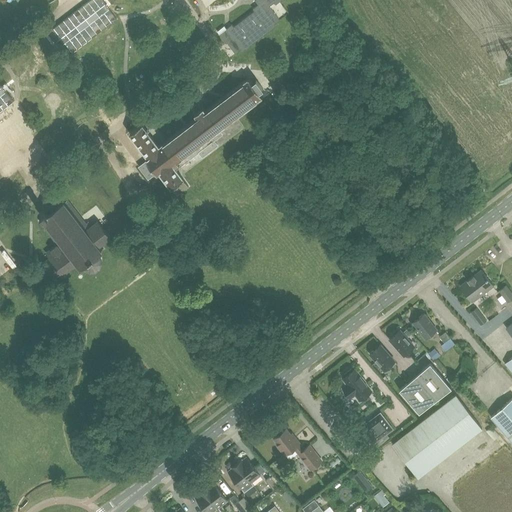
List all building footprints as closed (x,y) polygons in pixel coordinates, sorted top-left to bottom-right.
[(258,5),(253,9),(254,11),(233,27),(232,25),(226,29),(224,26),(217,32),(219,34),(226,43),(227,43),(235,53),(241,49),(242,51),(276,26),(274,24),(280,20),(269,6),(274,2),(276,4),(281,0),(254,0),(255,0),(258,5)] [(141,124),(130,133),(149,158),(146,160),(156,173),(159,171),(177,195),(188,186),(181,176),(174,168),(179,165),(180,167),(181,167),(180,166),(198,152),(202,157),(218,145),(214,140),(222,134),(218,129),(262,96),(259,92),(263,89),(256,79),(251,82),(249,79),(205,112),(202,108),(195,113),(198,117),(185,127),(166,142),(159,147),(141,124)] [(99,254),(98,253),(99,252),(103,249),(103,248),(100,250),(97,246),(109,237),(97,222),(91,227),(87,222),(85,224),(67,200),(59,206),(55,200),(43,209),(44,211),(40,214),(43,218),(40,220),(58,244),(46,253),(50,257),(43,263),(57,282),(67,274),(65,271),(77,262),(79,266),(77,268),(78,268),(82,265),(83,265),(84,266),(85,267),(87,268),(88,269),(89,269),(90,269),(91,269),(92,269),(94,269),(95,269),(96,268),(97,267),(98,267),(99,266),(99,265),(100,263),(100,262),(101,261),(101,260),(101,259),(101,257),(100,256),(100,255),(99,254)] [(468,280),(460,286),(472,302),(493,286),(481,270),(473,276),(473,275),(467,280),(468,280)] [(511,293),(506,285),(499,291),(507,302),(511,298),(511,293)] [(469,312),(479,325),(485,320),(476,307),(469,312)] [(424,313),(413,322),(425,338),(436,330),(424,313)] [(389,338),(391,341),(404,355),(414,346),(399,330),(398,331),(396,330),(393,333),(394,334),(389,338)] [(439,336),(444,342),(450,338),(445,331),(439,336)] [(380,344),(377,347),(370,353),(384,370),(394,361),(380,344)] [(435,348),(429,354),(434,360),(441,355),(435,348)] [(435,400),(451,387),(430,362),(414,376),(435,400)] [(351,368),(343,375),(345,376),(342,378),(347,384),(342,388),(350,398),(355,394),(359,400),(372,391),(355,369),(352,370),(351,368)] [(435,400),(414,376),(399,389),(419,412),(435,400)] [(456,394),(392,443),(418,477),(482,428),(456,394)] [(511,397),(491,416),(511,440),(511,397)] [(386,433),(392,429),(380,413),(361,427),(373,443),(375,442),(386,433)] [(276,435),(276,436),(274,438),(278,444),(277,445),(285,455),(294,448),(311,469),(321,461),(309,445),(304,449),(295,438),(294,439),(286,429),(283,431),(283,430),(282,430),(281,430),(280,430),(279,430),(278,430),(278,431),(277,431),(277,432),(276,433),(276,434),(276,435)] [(386,433),(375,442),(378,446),(389,438),(386,433)] [(241,459),(236,463),(253,485),(254,485),(251,482),(260,475),(246,457),(242,460),(241,459)] [(327,465),(330,469),(340,460),(337,457),(327,465)] [(253,485),(236,463),(231,467),(232,468),(228,471),(244,492),(253,485)] [(352,476),(365,492),(371,487),(359,471),(352,476)] [(270,476),(265,480),(273,490),(278,486),(270,476)] [(208,484),(203,488),(220,510),(221,510),(218,507),(227,500),(213,482),(209,485),(208,484)] [(218,511),(220,510),(203,488),(198,492),(199,493),(195,496),(206,511),(218,511)] [(374,495),(383,506),(389,501),(384,495),(386,493),(382,488),(374,495)] [(229,498),(234,504),(240,511),(244,511),(247,510),(239,500),(234,494),(229,498)] [(239,500),(247,510),(251,507),(243,496),(239,500)] [(313,500),(302,508),(305,511),(308,511),(317,505),(313,500)]
